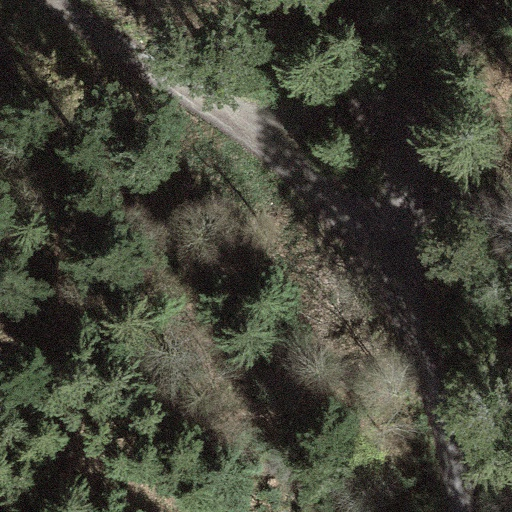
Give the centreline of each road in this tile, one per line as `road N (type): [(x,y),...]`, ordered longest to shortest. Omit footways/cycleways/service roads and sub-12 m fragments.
road 1 (track): [(456,511),(438,377),(397,206),(510,0)]
road 2 (track): [(53,0),(227,115),(397,206)]
